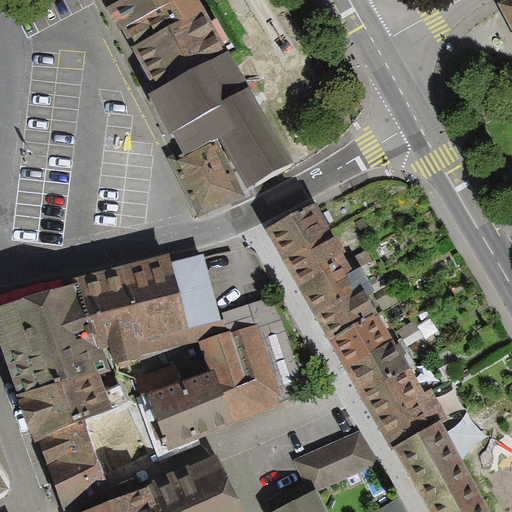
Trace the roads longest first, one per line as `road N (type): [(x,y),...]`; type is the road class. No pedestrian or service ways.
road 1 (unclassified): [(0,269),(193,235),(248,216)]
road 2 (residential): [(34,511),(227,443)]
road 3 (residential): [(347,393),(248,216)]
road 4 (unclassified): [(248,216),(417,122)]
road 5 (primary): [(511,285),(417,122)]
road 6 (residential): [(420,511),(347,393)]
road 7 (residential): [(227,443),(347,393)]
